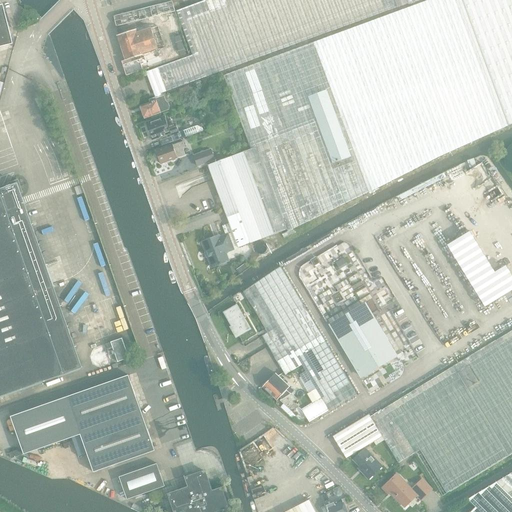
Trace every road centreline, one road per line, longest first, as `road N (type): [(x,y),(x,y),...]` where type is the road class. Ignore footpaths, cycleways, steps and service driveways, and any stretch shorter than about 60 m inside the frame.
road 1 (unclassified): [(374,511),(248,390),(206,328),(88,0)]
road 2 (unclassified): [(152,354),(54,83),(29,53),(68,0)]
road 3 (unknown): [(152,354),(0,416)]
